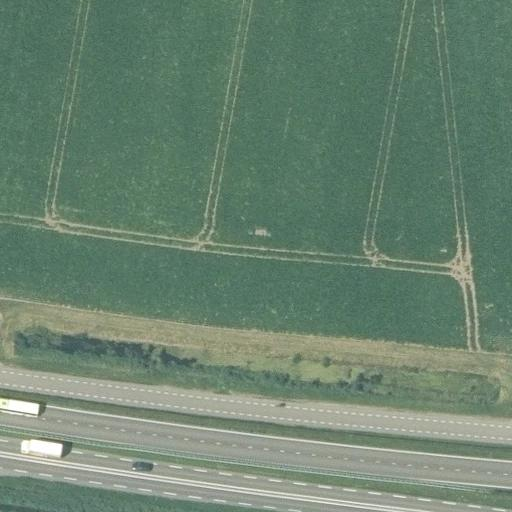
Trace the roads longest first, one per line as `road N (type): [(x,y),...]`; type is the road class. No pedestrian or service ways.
road 1 (unclassified): [(511,434),(0,379)]
road 2 (primary): [(399,511),(49,463)]
